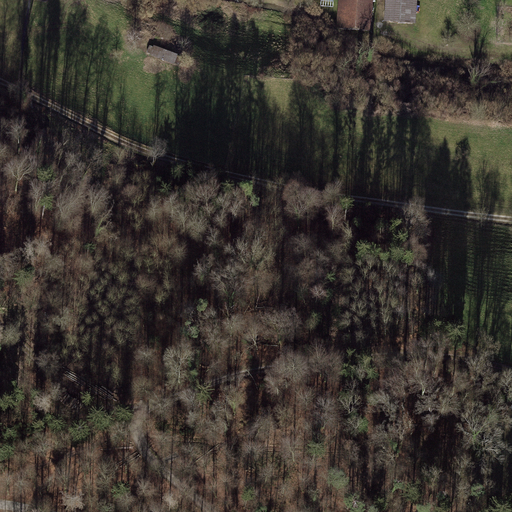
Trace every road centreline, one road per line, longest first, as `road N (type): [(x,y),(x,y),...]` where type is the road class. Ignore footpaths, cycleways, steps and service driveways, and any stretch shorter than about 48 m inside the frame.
road 1 (track): [(511,372),(431,354),(276,366),(136,415),(68,389),(0,324)]
road 2 (track): [(511,219),(263,183),(115,138),(30,95)]
road 3 (track): [(136,415),(143,443),(210,511)]
